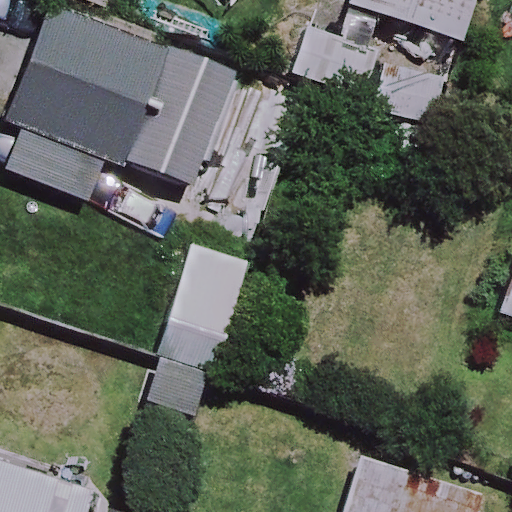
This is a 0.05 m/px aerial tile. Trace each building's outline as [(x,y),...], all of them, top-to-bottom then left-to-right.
[(101,0),(56,0),(97,13),(101,0)] [(454,0),(350,0),(346,12),(441,42),(454,0)] [(153,59),(44,21),(5,136),(114,173),(153,59)] [(353,107),(372,55),(295,27),(276,79),(353,107)] [(511,262),(493,318),(511,324),(511,262)] [(0,511),(88,511),(96,490),(0,457),(0,511)] [(481,511),(486,499),(354,458),(336,511),(481,511)]
